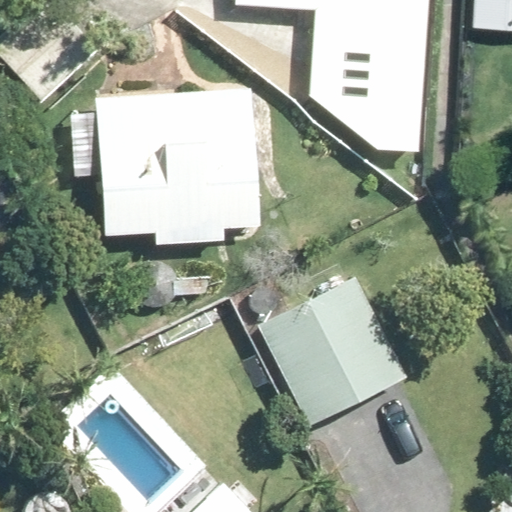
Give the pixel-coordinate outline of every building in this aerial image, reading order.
[(63,0),(28,0),(0,25),(0,55),(38,98),(101,42),(63,0)] [(337,31),(318,105),(390,124),(410,49),(337,31)] [(220,222),(254,221),(247,87),(92,95),(98,228),(150,226),(151,240),(221,236),(220,222)] [(393,219),(412,255),(448,235),(430,199),(393,219)] [(256,327),(305,421),(404,370),(354,274),(256,327)] [(249,341),(204,365),(216,390),(262,366),(249,341)]
